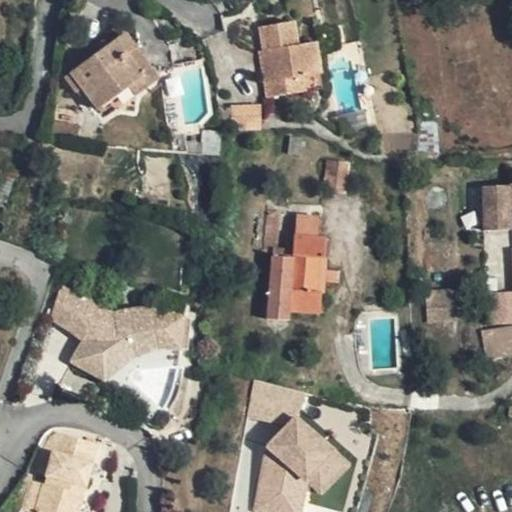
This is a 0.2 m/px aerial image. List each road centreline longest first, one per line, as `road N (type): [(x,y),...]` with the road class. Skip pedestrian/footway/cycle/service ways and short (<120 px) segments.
road 1 (residential): [(147,511),(139,448),(66,418),(34,420),(0,482)]
road 2 (unknown): [(0,120),(24,119),(39,85),(53,0)]
